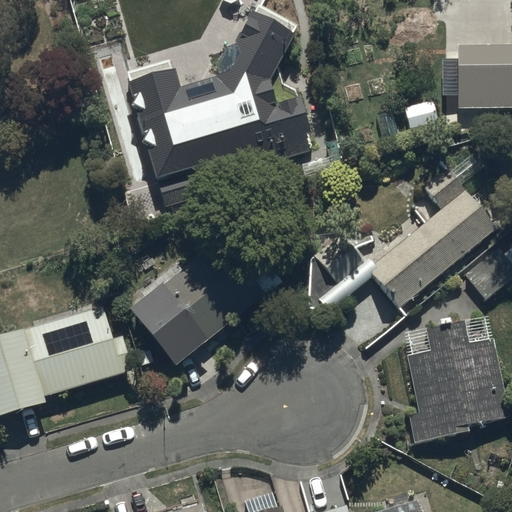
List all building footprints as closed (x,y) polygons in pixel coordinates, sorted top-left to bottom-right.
[(511,45),(456,46),(457,110),(511,109),(511,45)] [(433,102),(404,109),(409,130),(438,123),(433,102)] [(328,313),(371,277),(398,311),(496,230),(446,169),(423,188),(440,210),(373,266),(367,258),(363,261),(341,234),(314,256),(337,284),(317,300),(328,313)] [(245,276),(217,240),(128,310),(173,368),(280,283),(263,262),(245,276)] [(511,277),(511,248),(506,242),(465,277),(485,301),(511,277)] [(102,307),(0,336),(0,417),(44,405),(42,398),(132,371),(122,337),(111,340),(102,307)] [(489,318),(403,334),(417,414),(408,416),(413,445),(468,435),(466,428),(507,420),(489,318)] [(417,511),(414,501),(376,511),(349,511),(348,506),(326,511),(280,511),(279,508),(277,508),(272,493),(243,501),(246,511),(417,511)]
